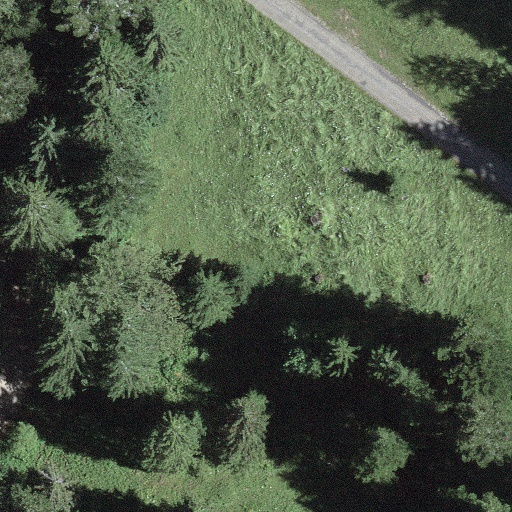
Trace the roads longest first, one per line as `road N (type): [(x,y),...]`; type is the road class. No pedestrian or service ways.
road 1 (track): [(266,0),(511,184)]
road 2 (track): [(0,261),(20,329),(0,401)]
